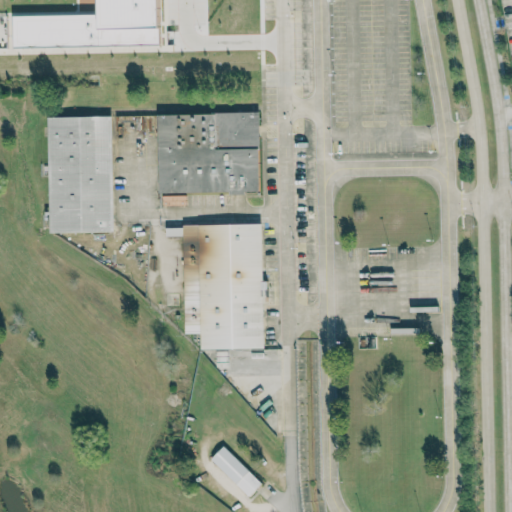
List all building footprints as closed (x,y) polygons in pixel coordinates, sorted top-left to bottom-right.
[(98,0),(98,14),(13,17),(14,47),(160,44),(159,0),(98,0)] [(159,193),(260,192),(259,112),(158,114),(159,193)] [(112,116),(48,117),(50,232),(114,231),(112,116)] [(265,348),(264,280),(263,280),(262,224),(166,225),(166,236),(183,236),(185,333),(201,333),(201,349),(265,348)] [(262,482),(223,446),(211,459),(249,496),(262,482)]
